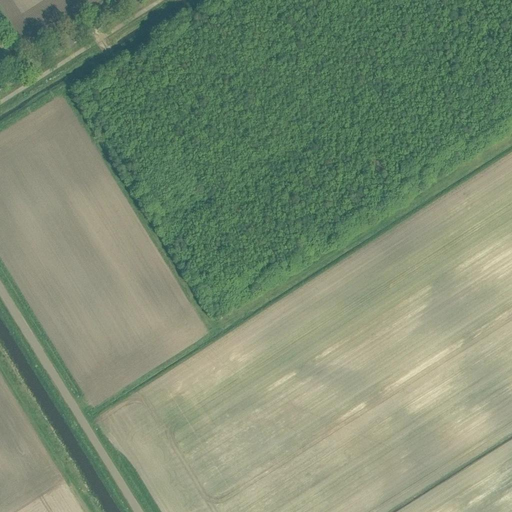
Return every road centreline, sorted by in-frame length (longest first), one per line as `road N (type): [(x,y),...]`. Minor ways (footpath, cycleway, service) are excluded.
road 1 (unclassified): [(138,511),(0,289)]
road 2 (tertiary): [(0,86),(134,0)]
